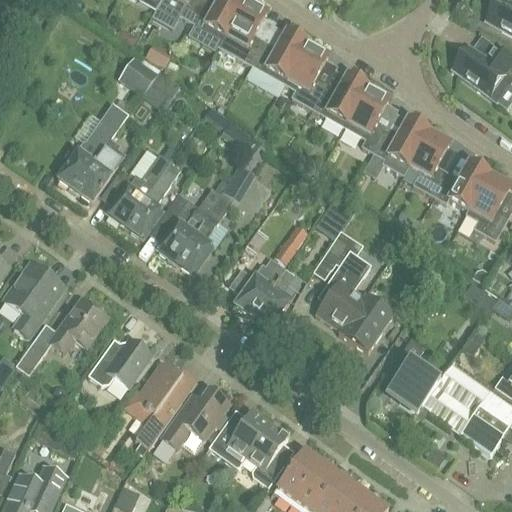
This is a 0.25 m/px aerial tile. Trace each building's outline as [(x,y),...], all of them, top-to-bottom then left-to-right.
[(195,0),(158,0),(163,2),(159,9),(179,21),(190,27),(203,4),(195,0)] [(203,4),(190,27),(222,46),(245,6),(237,2),(237,0),(220,0),(214,10),(203,4)] [(511,8),(500,2),(498,5),(495,3),(488,16),(491,18),(487,27),(511,40),(511,8)] [(245,6),(222,46),(243,58),(240,64),(251,71),(264,48),(253,42),(266,18),(245,6)] [(283,89),(305,50),(297,45),(299,42),(286,34),(275,54),(264,48),(251,71),(283,89)] [(305,50),(283,89),(295,96),(291,103),(312,115),(325,92),(314,85),(327,62),(305,50)] [(511,88),(511,65),(502,58),(493,69),(470,52),(464,60),(461,58),(452,70),(455,72),(453,75),(498,108),(511,88)] [(171,61),(161,56),(154,68),(163,74),(171,61)] [(141,99),(155,79),(131,62),(117,82),(141,99)] [(158,76),(151,88),(171,101),(179,89),(158,76)] [(344,133),(366,94),(358,89),(360,85),(347,78),(336,98),(325,92),(312,115),(344,133)] [(372,158),(386,135),(374,129),(388,106),(366,94),(344,133),(365,145),(361,152),(372,158)] [(56,185),(74,197),(77,194),(75,192),(108,147),(109,147),(128,119),(113,108),(84,149),(82,148),(76,157),(75,157),(56,185)] [(203,123),(212,131),(220,120),(211,113),(203,123)] [(402,181),(407,172),(427,137),(419,133),(421,129),(408,121),(397,141),(386,135),(372,158),(383,164),(381,169),(402,181)] [(220,140),(231,149),(241,136),(230,127),(220,140)] [(427,137),(407,172),(419,179),(412,190),(433,202),(446,179),(435,173),(448,149),(427,137)] [(77,194),(74,197),(91,209),(110,181),(109,181),(125,158),(109,147),(108,147),(75,192),(77,194)] [(242,167),(251,172),(264,154),(255,147),(242,167)] [(169,151),(160,163),(168,169),(177,157),(169,151)] [(106,219),(124,232),(168,169),(158,162),(141,185),(135,181),(127,193),(126,192),(120,200),(106,219)] [(312,165),(305,177),(316,183),(323,171),(312,165)] [(468,216),(488,181),(480,176),(482,172),(469,165),(458,185),(446,179),(433,202),(445,208),(447,204),(460,212),(468,216)] [(178,176),(168,169),(124,232),(140,244),(159,217),(152,212),(178,176)] [(117,181),(108,192),(120,200),(126,192),(128,189),(117,181)] [(494,246),(507,222),(496,216),(509,193),(488,181),(468,216),(466,220),(477,227),(473,234),(494,246)] [(341,186),(335,197),(346,203),(352,192),(341,186)] [(156,256),(173,268),(207,220),(211,212),(219,199),(210,193),(196,213),(177,199),(162,220),(172,227),(175,229),(156,256)] [(231,208),(219,199),(211,212),(207,220),(173,268),(190,280),(210,252),(214,255),(228,236),(217,228),(231,208)] [(331,207),(315,232),(334,245),(339,237),(350,221),(331,207)] [(410,221),(404,231),(414,237),(419,227),(410,221)] [(295,231),(273,262),(284,271),(285,269),(287,271),(307,244),(304,242),(307,239),(295,231)] [(423,234),(414,240),(419,249),(429,243),(423,234)] [(334,245),(311,278),(322,286),(329,276),(330,277),(335,269),(338,271),(315,304),(321,308),(314,319),(338,336),(337,338),(366,358),(393,320),(364,300),(362,302),(353,296),(370,272),(355,261),(360,254),(361,252),(339,237),(334,245)] [(0,284),(9,272),(0,265),(0,284)] [(233,310),(250,323),(285,275),(271,265),(264,274),(261,272),(233,310)] [(483,284),(491,273),(483,268),(478,268),(472,276),(483,284)] [(23,320),(13,333),(28,343),(37,330),(64,293),(30,269),(10,296),(3,306),(23,320)] [(294,281),(285,275),(250,323),(267,334),(287,306),(280,301),(294,281)] [(48,349),(63,360),(73,346),(85,354),(91,344),(107,324),(81,305),(70,320),(73,321),(67,329),(64,327),(48,349)] [(474,335),(469,342),(479,349),(484,342),(474,335)] [(114,345),(94,371),(87,381),(100,390),(100,391),(108,390),(108,389),(113,383),(128,393),(134,384),(152,360),(147,357),(145,345),(133,347),(128,343),(123,351),(114,345)] [(420,412),(438,387),(412,369),(423,353),(410,344),(399,359),(407,365),(396,382),(389,391),(383,400),(396,409),(414,421),(420,412)] [(46,355),(34,346),(15,372),(28,382),(46,355)] [(133,395),(120,412),(145,430),(144,431),(139,439),(140,447),(146,452),(148,453),(158,441),(166,429),(183,406),(169,396),(180,380),(162,367),(143,393),(139,399),(133,395)] [(427,417),(458,440),(486,460),(489,462),(511,427),(511,411),(489,396),(458,374),(451,369),(438,387),(420,412),(427,417)] [(511,383),(509,388),(501,382),(493,393),(511,405),(511,383)] [(57,390),(53,397),(57,402),(63,402),(67,397),(63,390),(57,390)] [(192,399),(186,408),(170,431),(161,442),(177,454),(181,449),(194,458),(215,429),(218,432),(223,424),(220,422),(229,410),(217,402),(219,399),(211,393),(209,396),(208,395),(201,405),(192,399)] [(244,463),(268,429),(251,416),(235,438),(224,430),(209,452),(224,463),(229,462),(234,455),(244,463)] [(61,436),(39,425),(30,443),(74,464),(79,453),(57,443),(61,436)] [(287,443),(268,429),(244,463),(256,471),(251,477),(252,483),(261,490),(266,493),(267,494),(283,472),(271,464),(287,443)] [(0,477),(4,480),(15,458),(3,453),(0,459),(0,477)] [(275,494),(272,498),(291,511),(384,511),(304,454),(297,463),(275,494)] [(50,511),(63,484),(42,475),(35,491),(18,483),(5,511),(50,511)] [(261,490),(258,495),(263,499),(266,493),(261,490)] [(112,511),(133,511),(139,500),(122,492),(114,510),(112,511)]
